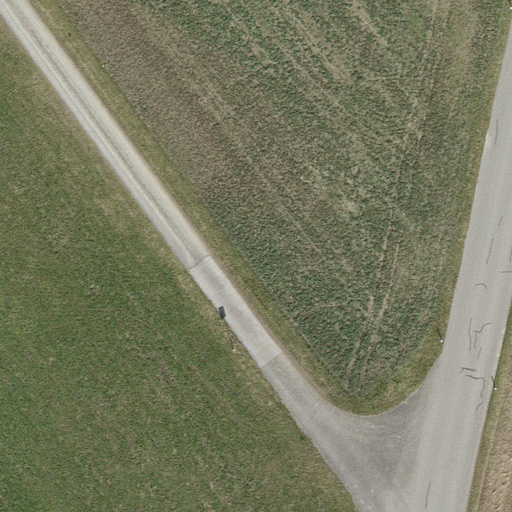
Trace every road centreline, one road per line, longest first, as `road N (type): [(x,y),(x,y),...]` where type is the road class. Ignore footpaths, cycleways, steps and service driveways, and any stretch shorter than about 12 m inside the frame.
road 1 (track): [(443,493),(330,433),(10,0)]
road 2 (tertiary): [(440,511),(511,165)]
